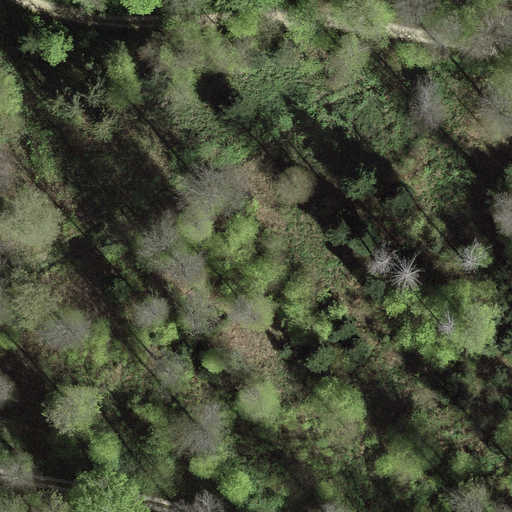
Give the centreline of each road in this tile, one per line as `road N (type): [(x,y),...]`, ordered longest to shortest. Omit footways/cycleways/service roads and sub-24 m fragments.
road 1 (track): [(511,60),(385,77),(311,110),(74,251),(0,278)]
road 2 (track): [(511,54),(309,22),(96,22),(18,0)]
road 3 (track): [(218,511),(0,473)]
road 4 (track): [(511,452),(403,511)]
